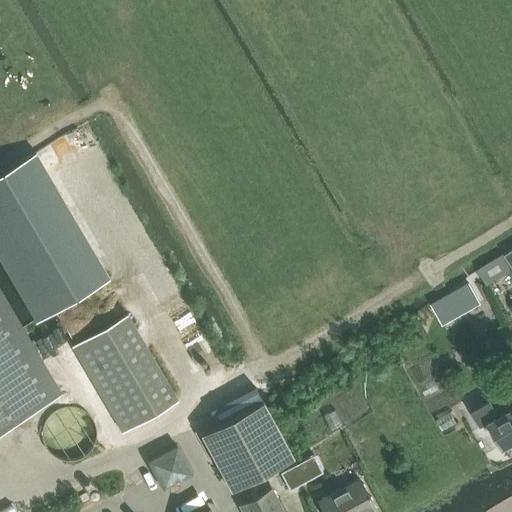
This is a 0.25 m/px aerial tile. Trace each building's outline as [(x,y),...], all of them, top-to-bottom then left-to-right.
[(36,154),(0,175),(0,259),(37,323),(109,280),(36,154)] [(461,314),(480,303),(469,283),(451,293),(461,314)] [(444,324),(461,314),(451,293),(432,304),(444,324)] [(0,303),(0,428),(55,395),(0,303)] [(128,315),(73,348),(124,433),(179,400),(128,315)] [(511,388),(502,394),(510,409),(511,411),(511,388)] [(502,394),(473,410),(481,426),(490,421),(505,447),(511,442),(511,411),(510,409),(502,394)] [(231,488),(289,457),(261,403),(203,434),(231,488)] [(94,441),(95,436),(94,430),(93,424),(90,419),(86,415),(83,412),(78,409),(72,408),(68,407),(61,408),(56,409),(50,412),(47,415),(41,423),(39,428),(38,434),(39,440),(40,445),(42,450),(45,454),(48,457),(53,461),(57,462),(65,464),(72,463),(76,462),(81,460),(86,457),(89,453),(93,447),(94,441)] [(194,475),(178,444),(148,460),(163,491),(194,475)] [(281,472),(290,489),(323,471),(314,454),(281,472)] [(326,511),(366,511),(375,508),(360,480),(320,501),(326,511)] [(284,511),(271,487),(239,504),(243,511),(284,511)]
